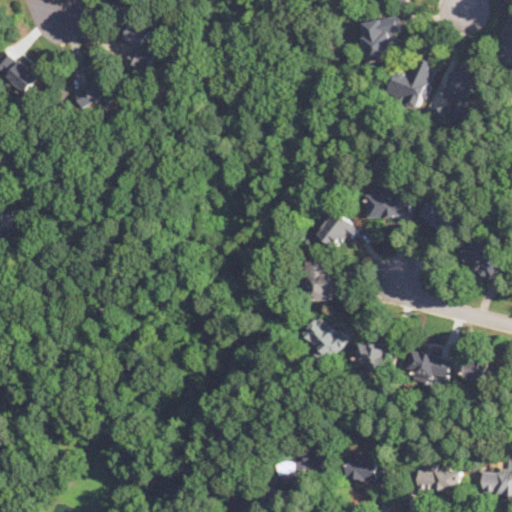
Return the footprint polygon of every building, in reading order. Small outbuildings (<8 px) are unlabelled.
[(374,60),(409,54),(402,14),(368,20),(374,60)] [(126,36),(134,39),(127,59),(151,68),(160,44),(149,40),(154,27),(132,20),(126,36)] [(511,26),(499,56),(511,61),(511,26)] [(43,75),(6,46),(0,53),(0,68),(29,92),(43,75)] [(404,66),(392,92),(423,105),(442,62),(424,55),(417,72),(404,66)] [(453,102),(437,108),(438,112),(442,125),(445,125),(469,117),(468,98),(473,96),(492,95),(491,74),(486,61),(453,63),(453,102)] [(117,87),(106,71),(76,90),(87,107),(117,87)] [(374,214),(414,214),(414,193),(403,193),(403,187),(374,187),(374,214)] [(453,234),(467,217),(441,195),(426,212),(453,234)] [(323,232),(345,248),(364,224),(341,207),(323,232)] [(15,211),(0,210),(0,246),(4,246),(5,226),(14,226),(15,211)] [(488,280),(506,264),(482,236),(463,252),(488,280)] [(337,299),(337,258),(313,258),(313,299),(337,299)] [(307,332),(332,358),(353,338),(328,312),(307,332)] [(399,345),(362,342),(360,367),(397,370),(399,345)] [(455,354),(416,346),(410,374),(450,382),(455,354)] [(503,362),(471,355),(466,377),(498,384),(503,362)] [(285,461),(290,483),(329,474),(323,452),(285,461)] [(511,493),(511,453),(509,453),(509,467),(486,467),(486,493),(511,493)] [(352,478),(394,481),(395,458),(353,456),(352,478)] [(463,490),(464,466),(423,465),(422,488),(463,490)] [(263,511),(271,494),(252,486),(240,511),(263,511)]
